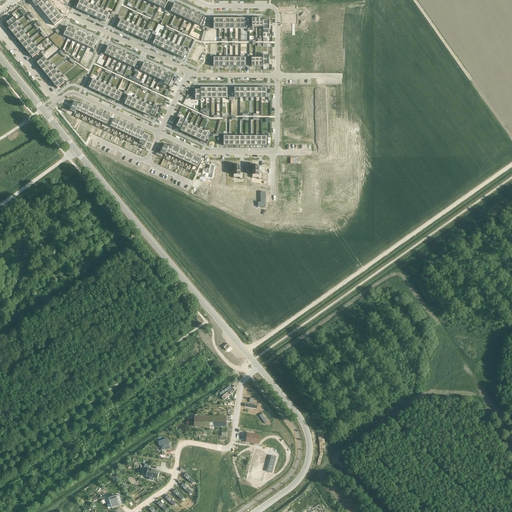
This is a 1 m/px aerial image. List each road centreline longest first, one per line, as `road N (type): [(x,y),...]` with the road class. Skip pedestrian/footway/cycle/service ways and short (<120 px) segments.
road 1 (tertiary): [(257,367),(74,150)]
road 2 (residential): [(57,0),(69,15),(198,78),(277,77)]
road 3 (residential): [(273,155),(205,154),(77,93),(57,102)]
road 4 (residential): [(132,511),(172,479),(180,445),(231,449),(241,380),(257,367)]
road 5 (tertiary): [(255,511),(299,479),(309,450),(300,419),(257,367)]
road 6 (residential): [(198,0),(277,10),(277,77)]
